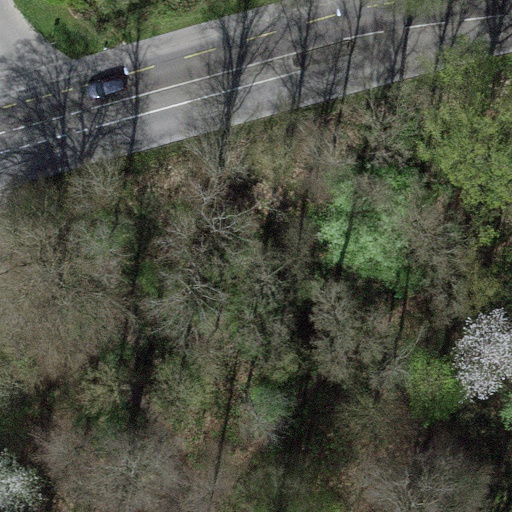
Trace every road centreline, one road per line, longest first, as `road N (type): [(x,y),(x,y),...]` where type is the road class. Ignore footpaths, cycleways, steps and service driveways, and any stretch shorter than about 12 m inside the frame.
road 1 (tertiary): [(511,28),(327,61),(70,126)]
road 2 (residential): [(0,22),(70,126)]
